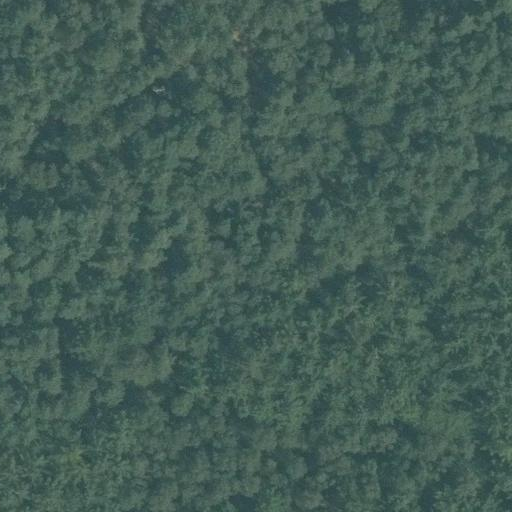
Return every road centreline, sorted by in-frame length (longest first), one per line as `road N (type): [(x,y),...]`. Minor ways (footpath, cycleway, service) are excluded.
road 1 (track): [(0,438),(511,185)]
road 2 (track): [(0,148),(329,0)]
